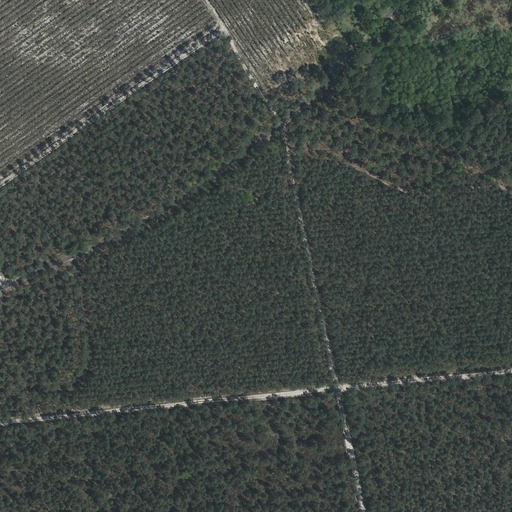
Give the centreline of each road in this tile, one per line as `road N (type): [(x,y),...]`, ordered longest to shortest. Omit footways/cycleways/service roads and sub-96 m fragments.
road 1 (residential): [(408,0),(351,50),(282,131),(159,215),(0,295)]
road 2 (track): [(225,32),(0,188)]
